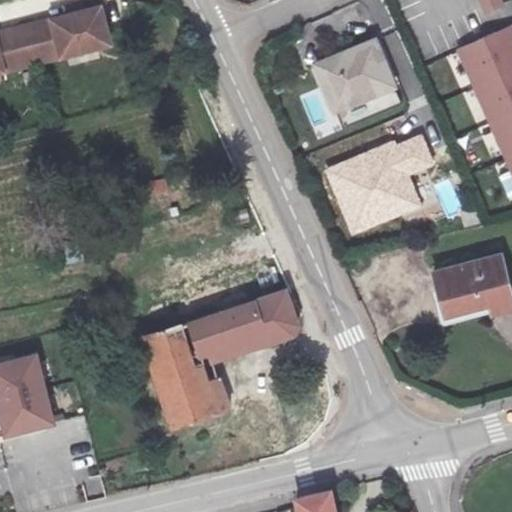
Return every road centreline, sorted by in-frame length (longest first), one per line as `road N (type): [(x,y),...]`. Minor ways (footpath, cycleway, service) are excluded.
road 1 (tertiary): [(411,453),(220,40)]
road 2 (secondary): [(155,511),(411,453)]
